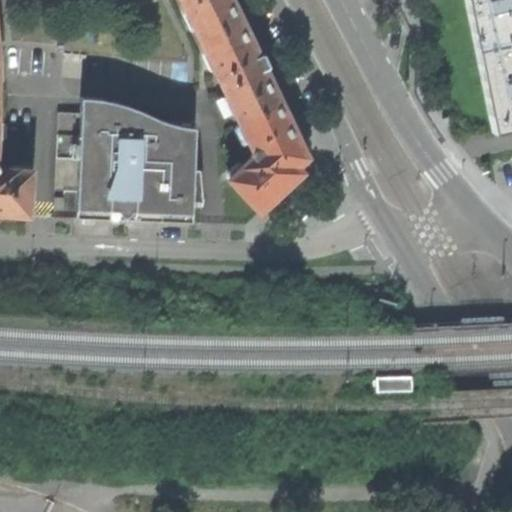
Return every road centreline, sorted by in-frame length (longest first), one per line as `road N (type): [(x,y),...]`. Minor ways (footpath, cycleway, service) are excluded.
road 1 (residential): [(389,228),(275,251),(0,243)]
road 2 (tertiary): [(272,0),(389,228)]
road 3 (tertiary): [(476,216),(397,104),(341,0)]
road 4 (tertiary): [(389,228),(511,431)]
